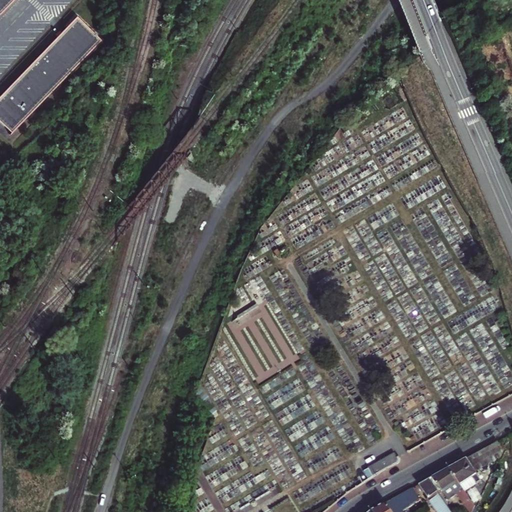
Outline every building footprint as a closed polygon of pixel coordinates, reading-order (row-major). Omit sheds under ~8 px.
[(0,0),(0,13),(1,14),(14,0),(0,0)] [(66,29),(0,98),(0,116),(15,131),(104,38),(98,32),(79,14),(66,29)] [(480,477),(475,469),(501,453),(502,448),(497,439),(459,462),(449,468),(460,484),(473,476),(476,479),(480,477)] [(396,454),(385,461),(390,468),(401,462),(398,457),(396,454)] [(385,461),(375,467),(380,474),(390,468),(385,461)] [(443,471),(433,477),(443,491),(448,499),(457,493),(469,511),(475,507),(460,484),(449,468),(443,471)] [(443,491),(433,477),(432,476),(427,480),(421,484),(439,511),(452,511),(441,496),(443,491)] [(420,485),(414,489),(422,501),(428,497),(420,485)] [(404,495),(395,500),(402,511),(422,501),(414,489),(404,495)] [(452,511),(456,511),(448,499),(443,491),(441,496),(452,511)] [(301,511),(291,495),(262,511),(301,511)] [(402,511),(395,500),(388,504),(393,511),(402,511)]
